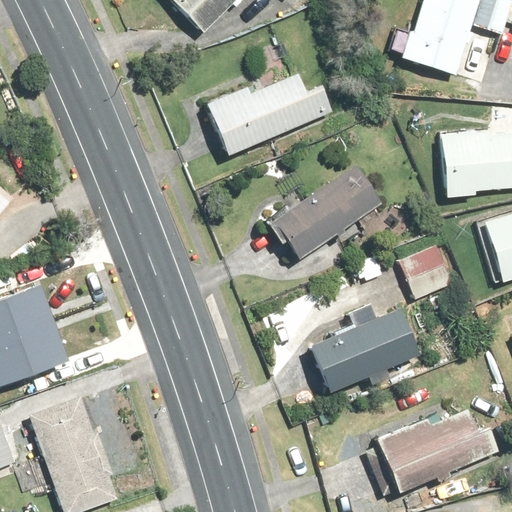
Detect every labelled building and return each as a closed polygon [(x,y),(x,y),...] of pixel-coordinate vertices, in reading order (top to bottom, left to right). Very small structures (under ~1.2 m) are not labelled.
[(170,0),(200,31),(231,0),(170,0)] [(476,0),(419,0),(411,32),(405,30),(397,57),(456,73),(465,42),(467,43),(471,31),(468,30),(476,0)] [(244,85),(202,101),(223,155),(334,112),(322,84),(304,91),(297,73),(247,92),(244,85)] [(486,131),(437,134),(442,196),(472,194),(472,189),(511,185),(511,131),(486,134),(486,131)] [(294,257),(378,203),(352,164),(263,222),(277,242),(282,239),(294,257)] [(0,209),(10,198),(0,189),(0,209)] [(511,211),(481,220),(498,281),(511,277),(511,211)] [(431,243),(392,257),(409,302),(447,287),(431,243)] [(0,292),(0,335),(49,318),(36,280),(0,292)] [(306,342),(325,390),(417,354),(398,306),(306,342)] [(0,335),(0,375),(62,353),(49,318),(0,335)] [(79,394),(25,412),(60,511),(74,511),(115,498),(106,471),(109,470),(95,430),(92,431),(79,394)] [(394,492),(494,450),(485,427),(474,432),(463,407),(426,423),(424,417),(371,439),(375,447),(364,451),(382,493),(392,488),(394,492)] [(0,427),(0,465),(12,461),(0,427)] [(511,485),(500,489),(506,508),(511,506),(511,485)]
